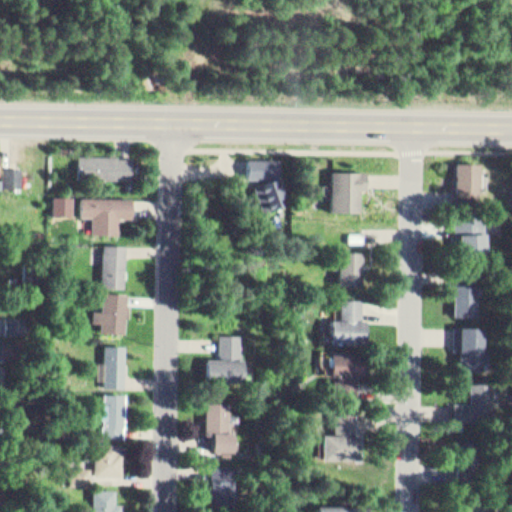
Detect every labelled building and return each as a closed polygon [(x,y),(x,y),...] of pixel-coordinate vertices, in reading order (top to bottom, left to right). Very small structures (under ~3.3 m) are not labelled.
[(77,147),(131,149),(131,172),(76,171),(77,147)] [(6,167),(5,177),(1,177),(2,152),(0,151),(0,187),(23,187),(23,167),(6,167)] [(247,151),(246,171),(259,172),(254,175),(266,204),(286,195),(277,171),(277,152),(247,151)] [(452,157),(451,184),(476,185),(477,157),(452,157)] [(329,165),(329,205),(357,206),(357,183),(366,183),(366,166),(329,165)] [(53,190),(53,208),(73,208),(73,190),(53,190)] [(81,192),(81,209),(90,209),(90,227),(118,227),(118,210),(131,210),(131,192),(81,192)] [(453,209),(452,249),(481,250),(482,209),(453,209)] [(105,240),(104,279),(125,280),(127,240),(105,240)] [(337,245),(336,280),(359,281),(361,246),(337,245)] [(453,278),(452,310),(473,310),(474,279),(453,278)] [(104,285),(104,304),(96,304),(95,314),(103,314),(103,326),(126,327),(127,285),(104,285)] [(342,294),(341,313),(330,312),(329,340),(368,341),(369,314),(360,314),(361,295),(342,294)] [(8,315),(7,330),(26,331),(27,316),(8,315)] [(452,322),(452,364),(480,364),(481,322),(452,322)] [(221,328),(220,352),(207,351),(206,372),(244,372),(244,353),(241,353),(241,329),(221,328)] [(5,338),(5,354),(25,354),(25,339),(5,338)] [(105,339),(105,380),(125,380),(126,339),(105,339)] [(328,349),(327,367),(335,368),(334,392),(360,393),(361,350),(328,349)] [(451,397),(452,414),(482,414),(481,376),(466,377),(467,397),(451,397)] [(126,388),(126,433),(101,433),(101,388),(126,388)] [(204,397),(203,428),(211,428),(210,447),(232,448),(233,426),(226,425),(228,398),(204,397)] [(334,406),(334,427),(319,427),(319,452),(361,453),(361,428),(355,428),(356,407),(334,406)] [(452,433),(452,475),(473,475),(473,434),(452,433)] [(126,441),(125,470),(93,469),(92,482),(68,481),(69,459),(93,460),(94,440),(126,441)] [(211,460),(210,500),(233,501),(233,460),(211,460)] [(115,483),(115,497),(122,497),(122,511),(91,511),(91,483),(115,483)] [(466,493),(466,511),(488,511),(488,493),(466,493)] [(316,498),(316,511),(360,511),(361,498),(316,498)]
